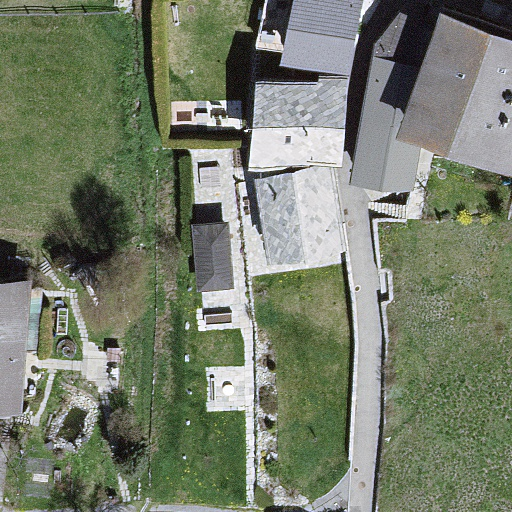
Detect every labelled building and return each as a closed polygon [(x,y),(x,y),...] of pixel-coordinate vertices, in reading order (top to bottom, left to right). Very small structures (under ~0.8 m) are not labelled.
[(374,0),(307,0),(298,58),(363,69),(374,0)] [(421,189),(431,133),(511,159),(511,28),(460,11),(440,70),(384,60),(363,178),(421,189)] [(355,89),(275,86),(273,159),(353,162),(355,89)] [(336,169),(266,177),(277,263),(346,255),(336,169)] [(42,285),(0,282),(0,408),(35,411),(42,285)]
